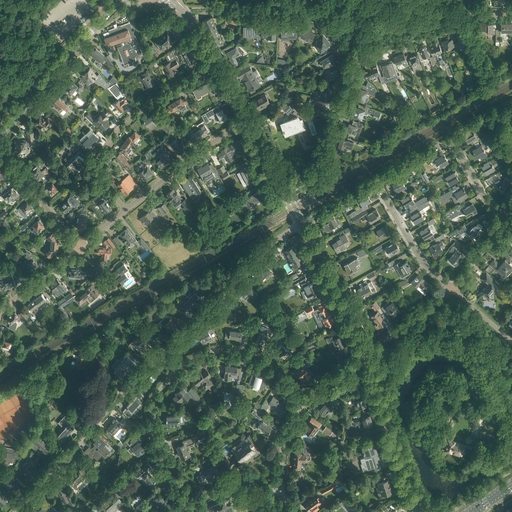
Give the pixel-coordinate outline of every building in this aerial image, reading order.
[(211,17),(202,21),(214,48),(223,44),(211,17)] [(495,34),(495,42),(499,42),(499,30),(495,30),(495,24),(488,24),(485,24),(485,22),(480,22),(480,25),(480,26),(480,30),(487,30),(487,34),(495,34)] [(105,38),(106,43),(107,46),(117,42),(118,44),(116,44),(119,51),(124,64),(128,63),(129,66),(133,64),(132,61),(136,60),(135,57),(142,54),(140,46),(136,36),(135,36),(130,24),(109,32),(111,36),(105,38)] [(164,34),(156,42),(162,49),(166,46),(165,45),(170,41),(171,42),(174,39),(176,37),(173,33),(177,29),(176,28),(175,26),(174,26),(173,25),(172,24),(171,24),(170,24),(168,24),(164,25),(168,29),(163,33),(164,34)] [(511,34),(511,26),(511,27),(511,24),(508,24),(506,24),(501,24),(501,32),(508,32),(508,35),(511,34)] [(247,26),(243,26),(243,35),(254,35),(254,37),(258,37),(258,40),(261,40),(261,35),(258,35),(258,27),(254,27),(254,26),(249,26),(249,27),(247,27),(247,26)] [(262,29),(262,34),(262,38),(268,38),(275,38),(275,26),(268,26),(268,29),(262,29)] [(293,26),(281,26),(281,39),(296,39),(297,38),(299,34),(297,32),(293,32),(293,26)] [(306,26),(304,31),(301,37),(311,42),(315,33),(311,31),(312,29),(306,26)] [(456,42),(456,43),(460,54),(458,48),(468,44),(464,31),(456,34),(458,41),(456,42)] [(321,54),(323,52),(324,53),(325,52),(326,52),(331,48),(329,45),(330,44),(323,35),(318,39),(319,40),(314,44),(318,49),(317,50),(321,54)] [(456,43),(453,44),(452,39),(449,40),(448,38),(445,39),(445,40),(441,42),(444,50),(454,46),(457,55),(460,54),(456,43)] [(434,46),(429,48),(431,52),(432,56),(433,56),(435,62),(436,61),(437,65),(443,63),(442,59),(439,60),(437,54),(442,52),(441,49),(439,44),(438,44),(437,42),(433,43),(434,46)] [(184,44),(178,48),(176,50),(183,62),(187,60),(189,62),(188,62),(188,63),(190,67),(194,65),(194,64),(193,63),(196,61),(194,57),(193,57),(192,54),(190,50),(187,52),(186,50),(187,50),(184,45),(184,44)] [(233,44),(225,48),(228,52),(223,54),(226,59),(230,57),(231,58),(230,59),(233,65),(241,62),(238,57),(236,58),(235,56),(238,55),(239,56),(247,52),(239,45),(235,47),(233,44)] [(420,61),(424,60),(423,58),(429,56),(426,46),(419,48),(420,51),(417,52),(420,61)] [(105,55),(105,56),(102,53),(102,52),(100,50),(99,51),(96,48),(96,49),(94,47),(90,53),(96,59),(94,62),(99,68),(102,64),(100,62),(102,59),(105,61),(107,60),(111,65),(114,62),(109,54),(106,56),(105,55)] [(166,64),(164,65),(168,72),(167,73),(169,77),(177,72),(174,67),(175,67),(176,67),(179,65),(177,61),(175,59),(176,58),(172,51),(168,54),(172,61),(171,62),(171,61),(167,63),(167,62),(165,63),(166,64)] [(408,66),(407,64),(404,56),(403,53),(393,57),(396,66),(404,63),(405,67),(408,66)] [(321,56),(319,57),(320,61),(323,67),(330,65),(335,64),(333,56),(332,54),(327,57),(326,54),(321,56)] [(407,55),(404,56),(406,59),(408,58),(410,63),(411,66),(412,66),(414,72),(422,69),(420,63),(419,59),(417,54),(408,57),(407,55)] [(259,58),(256,62),(265,63),(263,55),(259,58)] [(384,63),(381,64),(383,69),(381,70),(382,73),(384,72),(386,77),(391,75),(393,80),(398,78),(392,62),(391,62),(390,61),(387,62),(387,64),(385,64),(384,63)] [(249,64),(241,68),(236,70),(241,79),(242,78),(249,91),(260,85),(253,72),(249,64)] [(376,65),(373,67),(372,66),(369,67),(370,68),(369,68),(369,70),(363,72),(363,71),(360,73),(360,74),(362,75),(363,76),(364,75),(366,79),(369,78),(369,79),(376,77),(376,75),(380,74),(376,65)] [(340,67),(335,68),(332,68),(333,72),(330,73),(329,69),(324,71),(327,81),(334,79),(334,80),(340,79),(339,74),(338,75),(337,73),(341,72),(340,67)] [(90,69),(83,75),(87,79),(90,82),(93,80),(99,84),(100,83),(105,80),(99,73),(95,76),(93,73),(90,69)] [(155,86),(153,81),(148,75),(149,74),(147,72),(142,75),(141,74),(136,77),(138,81),(142,79),(147,87),(146,88),(148,90),(155,86)] [(113,76),(107,83),(110,85),(118,81),(113,76)] [(79,82),(77,85),(69,78),(63,85),(65,86),(63,88),(70,95),(75,89),(78,92),(83,86),(79,82)] [(359,88),(355,99),(357,100),(358,101),(358,100),(364,103),(366,103),(368,98),(366,97),(367,93),(375,96),(377,91),(375,87),(374,86),(373,85),(372,84),(371,83),(370,83),(370,82),(369,82),(369,81),(368,81),(367,83),(366,86),(364,85),(363,85),(362,89),(359,88)] [(116,82),(108,88),(110,87),(112,86),(111,86),(113,84),(117,89),(115,90),(118,93),(115,96),(119,100),(114,104),(120,111),(125,107),(124,106),(129,101),(121,91),(122,90),(119,87),(120,87),(116,82)] [(208,82),(193,90),(195,95),(196,97),(197,99),(202,97),(201,95),(208,91),(211,97),(214,95),(211,89),(208,82)] [(265,93),(273,88),(271,84),(263,89),(265,93)] [(321,92),(320,96),(326,99),(326,101),(331,102),(334,94),(332,94),(334,89),(337,89),(337,90),(341,90),(340,84),(335,85),(331,85),(331,86),(330,86),(329,86),(326,86),(326,87),(325,87),(324,92),(321,92)] [(266,105),(269,103),(265,94),(253,101),(258,109),(262,107),(263,108),(267,106),(266,105)] [(70,107),(57,97),(52,103),(56,106),(55,107),(59,110),(61,112),(65,107),(68,109),(70,107)] [(180,98),(174,101),(176,104),(179,110),(180,110),(186,107),(184,105),(188,103),(187,102),(185,98),(182,100),(180,98)] [(314,99),(312,107),(318,109),(317,113),(316,115),(320,116),(321,114),(325,115),(327,109),(325,108),(326,105),(327,103),(315,98),(314,99)] [(179,110),(176,104),(174,101),(168,105),(170,107),(167,109),(170,114),(173,112),(172,111),(176,109),(177,111),(179,110)] [(293,113),(295,111),(293,110),(294,110),(289,105),(289,106),(287,104),(282,107),(284,110),(289,115),(291,112),(292,113),(293,113)] [(358,108),(355,107),(351,117),(356,118),(356,119),(358,119),(358,120),(359,120),(361,120),(364,114),(366,115),(365,115),(367,116),(369,112),(368,112),(368,111),(374,113),(373,115),(373,114),(372,116),(373,116),(375,116),(375,117),(379,118),(380,115),(381,112),(359,104),(358,108)] [(216,106),(201,115),(205,123),(210,121),(208,118),(209,117),(215,114),(219,123),(228,118),(226,113),(224,114),(222,109),(220,110),(218,106),(216,106)] [(85,115),(84,116),(91,123),(92,122),(96,126),(98,124),(103,129),(108,122),(106,120),(109,116),(108,116),(111,113),(107,109),(104,112),(103,112),(100,114),(98,112),(94,117),(88,111),(84,114),(85,115)] [(144,121),(144,122),(147,126),(150,130),(151,129),(154,128),(152,125),(154,123),(153,122),(158,118),(155,114),(145,121),(144,121)] [(38,125),(43,130),(49,124),(50,125),(54,121),(49,116),(46,120),(43,118),(42,118),(40,116),(35,122),(38,125)] [(293,129),(295,129),(296,129),(298,128),(299,131),(305,129),(304,128),(305,128),(302,119),(299,121),(297,117),(294,118),(294,119),(293,118),(286,121),(286,122),(283,123),(284,127),(283,127),(284,130),(283,130),(284,132),(285,132),(285,133),(285,135),(287,134),(290,133),(291,133),(291,132),(290,132),(290,131),(292,130),(292,131),(294,130),(293,129)] [(472,144),(481,139),(474,128),(483,122),(481,119),(480,117),(477,119),(477,121),(470,125),(473,129),(463,135),(468,142),(470,141),(472,144)] [(349,124),(346,133),(348,133),(348,134),(349,134),(354,136),(355,131),(360,133),(361,129),(363,124),(358,122),(353,120),(352,125),(349,124)] [(167,121),(163,124),(167,130),(166,131),(168,134),(173,130),(167,121)] [(191,131),(188,133),(190,137),(190,136),(190,137),(193,141),(197,139),(206,134),(205,133),(208,131),(203,123),(197,127),(199,130),(194,134),(191,131)] [(82,142),(79,145),(85,150),(88,147),(88,148),(89,147),(89,148),(90,148),(91,149),(92,149),(97,140),(96,140),(97,139),(99,137),(95,134),(90,129),(89,128),(86,132),(89,135),(82,142)] [(28,140),(26,140),(27,147),(29,146),(29,147),(36,146),(35,140),(33,131),(27,132),(28,140)] [(130,146),(132,144),(134,145),(137,142),(136,141),(138,138),(138,139),(141,135),(140,134),(139,135),(135,132),(131,137),(129,136),(125,142),(130,146)] [(302,151),(308,149),(306,142),(309,141),(306,132),(297,134),(302,151)] [(481,145),(473,151),(477,158),(479,157),(481,160),(488,156),(487,155),(486,153),(483,148),(487,145),(485,142),(491,139),(490,138),(492,137),(491,134),(480,141),(482,144),(481,145)] [(72,138),(64,144),(65,145),(74,152),(79,148),(72,138)] [(353,143),(343,139),(341,138),(337,151),(342,153),(343,148),(344,149),(345,147),(351,149),(353,143)] [(15,147),(16,153),(23,151),(23,153),(26,153),(30,152),(29,149),(27,149),(27,147),(26,140),(26,139),(19,140),(19,142),(15,143),(16,147),(15,147)] [(170,143),(171,144),(179,154),(184,150),(184,149),(186,147),(182,142),(180,143),(179,141),(178,142),(176,139),(170,143)] [(222,152),(218,155),(220,159),(225,156),(229,162),(234,160),(232,156),(236,154),(235,152),(242,148),(238,141),(231,146),(231,147),(227,149),(226,148),(222,151),(222,152)] [(120,151),(124,154),(125,155),(127,152),(129,153),(131,150),(129,148),(130,146),(125,142),(121,147),(123,148),(120,151)] [(160,167),(170,159),(161,147),(156,150),(162,158),(157,162),(160,167)] [(503,149),(493,154),(496,158),(496,157),(497,159),(502,156),(501,154),(505,152),(503,149)] [(86,160),(84,158),(84,157),(84,156),(84,155),(84,154),(84,153),(83,153),(83,152),(82,152),(82,151),(81,151),(81,150),(66,163),(67,165),(71,170),(72,169),(75,173),(79,169),(84,163),(83,163),(82,162),(85,159),(86,160)] [(119,154),(117,156),(128,169),(132,165),(126,161),(128,160),(119,154)] [(439,158),(438,156),(432,160),(438,167),(438,165),(440,167),(442,166),(442,167),(443,167),(445,165),(445,164),(448,162),(444,155),(439,158)] [(495,169),(494,167),(498,164),(495,158),(491,161),(490,160),(483,163),(484,165),(482,166),(486,174),(495,169)] [(35,175),(42,170),(46,166),(44,163),(43,164),(41,162),(31,170),(35,175)] [(153,173),(150,169),(144,162),(141,164),(141,165),(140,166),(140,168),(142,170),(139,173),(144,179),(153,173)] [(201,166),(198,169),(202,176),(201,177),(204,182),(213,177),(218,174),(221,178),(224,184),(213,166),(210,167),(209,165),(208,164),(202,167),(201,166)] [(217,169),(220,175),(224,173),(223,173),(226,171),(223,165),(217,169)] [(51,175),(47,170),(48,169),(46,166),(42,170),(35,175),(39,180),(41,179),(43,181),(51,175)] [(242,176),(239,177),(244,186),(245,186),(246,185),(247,184),(251,182),(255,179),(248,166),(244,169),(240,171),(240,172),(242,176)] [(511,172),(508,167),(497,173),(500,179),(499,181),(495,183),(498,188),(499,188),(505,192),(507,188),(509,189),(511,184),(510,183),(511,180),(506,177),(507,175),(511,172)] [(58,174),(61,177),(63,175),(66,180),(70,177),(64,169),(58,174)] [(450,175),(446,177),(450,185),(452,183),(458,180),(456,176),(458,175),(455,171),(454,172),(450,175)] [(425,173),(421,175),(423,177),(425,180),(426,183),(429,181),(425,173)] [(442,173),(433,179),(435,182),(444,177),(442,173)] [(118,185),(125,194),(137,185),(129,175),(122,181),(122,182),(118,185)] [(201,192),(191,176),(182,182),(184,185),(183,186),(187,191),(192,197),(201,192)] [(406,186),(405,186),(401,179),(392,184),(394,187),(393,188),(396,192),(401,189),(403,193),(417,185),(415,182),(407,186),(406,186)] [(52,196),(59,190),(53,183),(45,190),(48,193),(49,192),(52,196)] [(92,186),(89,183),(80,190),(82,193),(92,186)] [(4,194),(2,195),(8,202),(11,200),(12,201),(19,195),(18,194),(16,190),(15,191),(13,187),(9,190),(4,194)] [(442,195),(439,196),(442,201),(451,195),(452,196),(456,203),(459,201),(460,203),(465,200),(463,198),(468,196),(463,188),(459,190),(455,193),(455,192),(453,193),(451,189),(442,195)] [(173,189),(167,194),(169,197),(168,198),(170,201),(171,199),(173,201),(172,203),(176,207),(181,203),(184,206),(189,212),(194,208),(189,202),(186,198),(183,200),(177,192),(176,193),(173,189)] [(251,196),(241,201),(242,202),(245,207),(249,205),(251,209),(256,207),(255,204),(266,198),(262,190),(251,196)] [(358,198),(360,203),(362,206),(361,206),(361,207),(351,213),(353,216),(368,207),(366,204),(371,201),(367,193),(358,198)] [(69,199),(64,203),(60,206),(63,209),(63,210),(63,212),(64,212),(65,211),(65,212),(74,205),(76,207),(80,204),(78,202),(80,200),(78,198),(77,196),(77,197),(75,194),(73,196),(72,195),(68,198),(69,199)] [(406,197),(402,200),(406,207),(406,208),(407,208),(406,207),(408,206),(413,203),(413,205),(415,203),(416,203),(418,206),(427,200),(425,196),(418,200),(414,202),(412,198),(410,195),(406,197)] [(103,198),(99,201),(97,202),(102,209),(105,213),(106,212),(107,212),(108,211),(108,210),(111,208),(103,198)] [(429,201),(428,200),(418,206),(420,209),(417,211),(417,212),(411,215),(410,215),(415,223),(424,218),(422,215),(425,212),(423,208),(429,205),(428,202),(429,201)] [(27,201),(23,205),(18,209),(23,216),(24,217),(26,217),(31,213),(34,210),(33,208),(27,201)] [(449,212),(445,215),(447,219),(450,218),(459,213),(460,215),(463,214),(466,213),(467,216),(472,213),(473,214),(477,212),(472,203),(466,207),(466,206),(461,208),(457,211),(456,208),(449,212)] [(169,211),(163,204),(160,207),(157,207),(163,215),(169,211)] [(140,218),(143,222),(145,224),(150,220),(153,223),(159,218),(153,211),(155,208),(153,206),(149,211),(140,218)] [(83,207),(75,214),(78,217),(77,221),(77,226),(81,227),(86,228),(87,218),(87,214),(84,213),(84,211),(84,209),(83,207)] [(380,218),(379,217),(380,217),(376,209),(368,214),(366,210),(352,218),(354,223),(362,218),(364,221),(368,219),(371,223),(372,222),(380,218)] [(8,214),(5,210),(0,214),(0,216),(2,219),(8,214)] [(323,220),(321,222),(324,227),(323,227),(324,228),(325,229),(325,230),(327,230),(328,231),(329,231),(330,231),(331,230),(332,230),(331,228),(338,224),(334,216),(332,213),(331,213),(326,216),(322,219),(323,220)] [(30,227),(29,228),(31,231),(35,235),(36,234),(38,232),(41,230),(45,227),(43,223),(40,219),(36,222),(33,225),(30,227)] [(454,230),(450,233),(452,237),(456,234),(459,232),(460,234),(463,232),(466,231),(470,233),(469,235),(477,240),(480,236),(479,235),(480,234),(481,234),(483,230),(482,230),(483,228),(484,229),(487,225),(481,222),(480,224),(478,222),(478,223),(476,225),(472,227),(469,231),(467,230),(464,224),(457,229),(454,230)] [(385,225),(381,228),(377,231),(381,238),(390,233),(385,225)] [(424,229),(420,231),(424,239),(429,236),(432,240),(434,239),(435,238),(432,234),(433,234),(430,229),(429,226),(424,229)] [(136,239),(131,233),(130,232),(127,228),(119,234),(122,238),(123,239),(123,240),(124,242),(125,242),(128,246),(136,239)] [(53,233),(49,236),(48,237),(50,240),(49,250),(46,252),(49,257),(58,250),(59,240),(53,233)] [(435,238),(434,239),(437,243),(429,247),(432,252),(433,252),(434,254),(433,254),(442,249),(441,247),(444,245),(441,241),(446,238),(443,233),(435,238)] [(337,241),(333,243),(337,252),(342,250),(343,251),(346,249),(344,244),(348,242),(346,239),(347,238),(345,235),(336,239),(337,241)] [(99,247),(98,254),(102,254),(102,255),(102,259),(107,259),(107,254),(111,255),(111,248),(112,249),(115,246),(109,238),(105,240),(103,242),(105,245),(104,248),(99,247)] [(141,238),(138,241),(145,250),(151,245),(149,243),(147,245),(141,238)] [(452,246),(449,250),(453,254),(452,255),(449,259),(450,260),(450,259),(452,261),(456,264),(463,255),(459,252),(457,250),(456,250),(458,248),(461,244),(456,240),(452,244),(453,245),(452,246)] [(391,257),(396,254),(396,253),(400,250),(395,242),(386,247),(390,254),(391,257)] [(294,245),(283,251),(285,254),(284,255),(287,259),(298,253),(294,245)] [(357,252),(359,256),(366,253),(363,248),(357,252)] [(500,265),(499,263),(494,259),(489,264),(498,272),(504,277),(511,268),(511,266),(507,262),(509,260),(510,261),(511,258),(511,254),(505,248),(501,253),(507,258),(505,260),(500,265)] [(26,264),(29,268),(27,270),(30,272),(31,271),(32,271),(38,266),(30,256),(29,256),(32,252),(26,249),(23,252),(27,254),(25,257),(27,259),(24,261),(26,264)] [(298,253),(287,259),(288,259),(290,258),(294,265),(291,267),(294,271),(297,270),(300,268),(305,265),(302,261),(303,261),(298,253)] [(268,255),(274,266),(276,264),(274,260),(273,260),(270,254),(268,255)] [(349,273),(358,269),(360,268),(358,264),(360,263),(357,257),(344,264),(350,275),(349,273)] [(400,262),(394,265),(396,268),(398,267),(402,273),(400,275),(402,278),(410,274),(408,270),(411,269),(407,262),(402,265),(400,262)] [(124,264),(113,273),(116,276),(122,283),(129,277),(124,272),(128,268),(124,264)] [(377,270),(379,273),(389,267),(388,264),(377,270)] [(271,270),(272,269),(270,267),(269,268),(266,265),(256,276),(261,280),(264,277),(267,279),(269,276),(273,272),(271,270)] [(69,271),(69,276),(69,278),(75,278),(78,278),(79,277),(81,277),(83,277),(84,271),(81,271),(81,268),(77,267),(71,266),(71,269),(72,269),(71,272),(69,271)] [(371,280),(377,277),(376,276),(380,275),(379,273),(377,270),(368,275),(371,280)] [(296,273),(288,277),(290,281),(298,276),(296,273)] [(489,301),(495,295),(492,292),(497,286),(491,281),(493,279),(486,273),(481,278),(488,284),(480,293),(489,301)] [(0,278),(0,286),(2,285),(4,290),(12,287),(12,285),(15,284),(12,274),(0,278)] [(299,278),(290,283),(291,285),(294,284),(295,285),(301,282),(305,289),(309,298),(314,295),(319,293),(316,288),(316,287),(316,285),(315,285),(310,276),(310,277),(307,279),(305,275),(299,278)] [(417,286),(418,285),(420,283),(422,286),(421,287),(427,293),(432,287),(418,275),(412,282),(417,286)] [(79,283),(79,284),(80,286),(81,286),(86,282),(90,279),(87,276),(83,278),(83,281),(79,283)] [(57,279),(53,282),(62,293),(67,289),(63,284),(62,285),(60,283),(57,279)] [(401,288),(409,284),(407,279),(399,284),(401,288)] [(62,293),(53,282),(49,285),(54,291),(54,292),(57,296),(62,293)] [(367,282),(363,284),(364,285),(357,289),(360,294),(361,296),(361,297),(370,292),(371,294),(377,291),(373,285),(370,287),(367,282)] [(240,292),(239,293),(243,297),(249,292),(254,298),(255,298),(258,294),(251,288),(248,284),(240,292)] [(75,299),(79,304),(82,301),(81,300),(89,293),(94,298),(101,292),(98,288),(96,290),(92,285),(86,289),(75,299)] [(191,293),(192,295),(190,298),(187,295),(189,298),(196,304),(202,299),(200,296),(203,293),(197,287),(197,286),(190,293),(191,293)] [(385,289),(390,296),(393,294),(388,287),(385,289)] [(35,299),(39,304),(42,308),(50,302),(47,298),(46,298),(42,294),(35,299)] [(177,307),(183,313),(182,312),(187,307),(190,310),(196,304),(189,298),(187,295),(184,298),(184,299),(177,307)] [(65,297),(59,302),(62,307),(69,303),(65,297)] [(221,309),(218,311),(223,317),(226,314),(227,316),(231,311),(233,313),(236,310),(236,309),(238,308),(238,307),(240,306),(233,298),(231,300),(228,302),(229,303),(222,310),(221,309)] [(39,304),(35,299),(28,305),(32,309),(31,309),(34,313),(38,309),(36,306),(39,304)] [(385,305),(381,307),(387,315),(390,313),(393,316),(399,311),(400,312),(391,299),(384,304),(385,305)] [(380,307),(376,301),(371,304),(375,310),(380,307)] [(318,309),(313,312),(318,321),(322,319),(326,326),(330,324),(334,321),(330,314),(329,315),(328,313),(323,304),(323,305),(319,307),(317,308),(318,309)] [(60,305),(57,308),(67,320),(70,317),(60,305)] [(312,305),(305,308),(308,314),(315,311),(312,305)] [(166,315),(161,320),(158,324),(161,328),(165,324),(171,330),(176,325),(170,319),(177,312),(172,308),(170,310),(167,307),(164,310),(167,313),(166,314),(166,315)] [(23,310),(19,313),(19,314),(21,316),(26,323),(31,319),(23,310)] [(13,329),(15,330),(17,323),(15,321),(19,318),(19,317),(21,316),(19,314),(17,315),(15,312),(12,315),(11,314),(9,316),(10,316),(7,319),(10,323),(9,328),(13,329)] [(377,329),(378,328),(385,323),(378,312),(372,316),(377,323),(376,324),(374,325),(377,329)] [(37,320),(34,322),(46,339),(47,338),(45,335),(47,334),(42,328),(43,328),(41,325),(37,320)] [(204,327),(205,329),(200,331),(201,332),(198,334),(201,339),(202,342),(211,337),(209,333),(215,330),(211,323),(204,327)] [(265,340),(267,336),(266,335),(268,330),(269,329),(262,325),(261,328),(256,339),(256,340),(256,341),(258,343),(259,341),(263,343),(264,340),(265,340)] [(247,335),(247,329),(241,328),(241,332),(226,330),(225,338),(229,339),(230,337),(237,338),(237,339),(240,339),(241,334),(247,335)] [(328,338),(327,338),(330,342),(333,341),(336,347),(337,346),(345,342),(341,335),(335,338),(333,335),(328,338)] [(137,337),(129,344),(132,348),(136,345),(141,351),(137,354),(140,358),(149,351),(146,348),(150,344),(145,337),(140,341),(137,337)] [(2,340),(0,345),(3,346),(2,348),(8,350),(11,351),(13,343),(7,341),(2,340)] [(290,352),(281,344),(282,343),(278,340),(274,345),(281,350),(278,354),(282,357),(285,353),(288,355),(290,352)] [(315,349),(312,342),(306,345),(309,352),(315,349)] [(336,347),(333,348),(337,354),(335,355),(336,357),(338,362),(345,358),(342,352),(348,349),(345,342),(337,346),(336,347)] [(93,344),(88,347),(92,354),(98,351),(93,344)] [(305,353),(300,356),(306,365),(311,361),(305,353)] [(76,367),(85,369),(85,364),(88,364),(89,357),(77,355),(75,365),(76,365),(76,367)] [(124,362),(115,371),(121,378),(128,371),(127,371),(130,368),(130,369),(135,364),(136,365),(135,366),(136,366),(137,365),(127,355),(124,358),(125,358),(122,360),(124,362)] [(291,362),(296,366),(301,361),(297,357),(291,362)] [(314,374),(311,370),(311,369),(310,367),(307,369),(304,365),(295,371),(298,374),(301,379),(304,377),(306,379),(314,374)] [(223,366),(223,372),(225,372),(225,373),(224,373),(224,379),(231,379),(231,377),(231,374),(236,375),(236,377),(236,380),(240,380),(240,377),(241,373),(241,368),(237,367),(233,367),(233,366),(225,366),(225,367),(223,366)] [(192,379),(198,386),(200,384),(205,390),(213,384),(208,378),(211,375),(207,370),(201,374),(200,373),(192,379)] [(253,370),(252,374),(248,385),(253,387),(253,385),(259,387),(259,388),(264,390),(266,385),(263,384),(266,378),(259,376),(260,372),(253,370)] [(358,376),(346,380),(349,389),(348,389),(349,392),(359,389),(357,386),(360,385),(358,376)] [(481,385),(478,384),(470,381),(467,388),(475,391),(476,388),(479,389),(481,385)] [(176,394),(172,398),(175,402),(177,404),(181,400),(183,403),(191,397),(196,403),(201,399),(192,388),(189,390),(188,389),(185,385),(175,393),(176,394)] [(124,412),(123,412),(128,418),(134,414),(132,412),(136,407),(135,406),(141,400),(141,399),(144,395),(139,391),(127,405),(128,406),(128,407),(124,412)] [(327,401),(325,399),(323,402),(324,404),(323,405),(322,404),(318,408),(319,410),(319,411),(324,416),(332,407),(334,408),(339,403),(337,401),(339,399),(333,394),(327,401)] [(213,401),(208,396),(204,400),(208,405),(213,401)] [(354,404),(357,403),(358,408),(367,405),(364,397),(358,399),(357,396),(351,398),(352,400),(352,401),(353,401),(354,404)] [(269,404),(276,409),(274,412),(280,416),(282,413),(287,406),(273,397),(269,404)] [(259,409),(262,405),(257,401),(253,406),(259,409)] [(263,414),(269,406),(264,403),(259,411),(263,414)] [(214,415),(222,409),(220,406),(212,412),(214,415)] [(233,414),(228,407),(224,411),(229,417),(233,414)] [(254,423),(253,425),(253,427),(255,429),(258,429),(258,428),(260,430),(261,429),(267,434),(272,428),(267,424),(266,423),(267,422),(265,421),(268,418),(263,414),(259,411),(258,410),(256,413),(261,417),(259,419),(257,422),(254,423)] [(479,414),(478,413),(476,418),(482,420),(484,416),(485,414),(480,412),(479,414)] [(73,428),(71,426),(74,422),(65,414),(58,422),(64,428),(58,435),(60,443),(73,428)] [(179,424),(184,423),(184,414),(179,414),(179,415),(176,415),(176,414),(172,415),(167,416),(167,425),(179,424)] [(447,425),(450,419),(441,414),(440,415),(439,418),(438,420),(447,425)] [(365,416),(352,420),(353,426),(358,424),(360,429),(364,428),(364,426),(368,424),(372,423),(370,415),(365,416)] [(195,421),(198,422),(199,422),(200,425),(204,424),(203,420),(197,417),(195,421)] [(312,417),(303,429),(311,435),(318,426),(319,427),(321,424),(312,417)] [(110,430),(107,433),(109,435),(111,437),(114,434),(112,432),(118,424),(121,426),(122,424),(120,422),(116,419),(116,420),(115,419),(112,421),(114,422),(108,428),(110,430)] [(333,430),(334,429),(329,426),(325,431),(330,435),(330,434),(333,430)] [(21,439),(30,434),(26,427),(16,433),(21,439)] [(183,445),(182,445),(177,447),(180,454),(181,458),(182,458),(190,455),(188,450),(190,449),(188,445),(194,443),(194,442),(198,440),(198,439),(204,437),(202,431),(195,433),(196,436),(192,438),(192,437),(189,438),(182,441),(183,445)] [(130,441),(131,443),(129,445),(131,447),(128,450),(131,453),(134,450),(137,453),(140,450),(142,452),(145,449),(139,442),(144,438),(139,433),(130,441)] [(108,449),(105,446),(103,445),(107,441),(100,434),(95,439),(94,441),(96,443),(92,447),(94,448),(88,455),(91,458),(93,456),(97,459),(103,453),(105,455),(107,454),(108,453),(109,451),(108,449)] [(255,447),(259,444),(250,434),(246,437),(247,438),(236,446),(238,448),(235,451),(239,457),(238,457),(241,461),(241,460),(243,461),(247,458),(246,457),(251,453),(250,453),(253,450),(251,449),(254,447),(255,447)] [(466,447),(470,448),(470,449),(471,449),(472,449),(473,449),(473,448),(473,447),(473,446),(472,446),(471,446),(452,439),(452,437),(447,436),(444,444),(446,445),(444,449),(461,455),(464,448),(466,449),(466,447)] [(39,453),(42,450),(46,453),(51,447),(47,443),(47,444),(41,438),(36,443),(35,442),(31,446),(39,453)] [(337,440),(340,449),(346,447),(344,438),(337,440)] [(365,457),(360,458),(362,463),(361,464),(363,471),(373,468),(374,472),(382,470),(380,466),(381,465),(375,444),(370,445),(362,447),(365,457)] [(301,452),(298,451),(298,452),(296,452),(296,454),(294,454),(293,470),(294,470),(294,469),(300,469),(301,461),(306,461),(306,460),(309,460),(311,458),(311,456),(310,454),(310,447),(301,445),(301,452)] [(20,451),(4,447),(2,460),(14,462),(15,458),(19,459),(20,451)] [(25,467),(23,469),(30,476),(37,468),(32,463),(34,462),(32,460),(35,457),(32,453),(30,452),(27,456),(28,457),(26,459),(28,461),(23,465),(25,467)] [(221,453),(218,456),(227,466),(226,467),(228,470),(235,465),(230,459),(228,461),(221,453)] [(147,463),(144,466),(135,474),(137,475),(136,476),(138,478),(138,477),(139,478),(142,476),(144,479),(145,478),(151,484),(156,480),(148,471),(151,467),(147,463)] [(209,480),(215,478),(213,474),(218,472),(215,466),(200,472),(201,475),(196,476),(199,484),(209,481),(209,480)] [(72,473),(68,477),(73,482),(71,484),(74,487),(77,484),(79,486),(91,474),(95,478),(97,476),(89,468),(83,473),(80,470),(79,471),(79,470),(74,475),(72,473)] [(7,480),(5,483),(14,491),(13,492),(14,492),(16,489),(19,486),(20,485),(19,486),(15,481),(15,480),(13,479),(12,479),(10,477),(11,477),(11,476),(8,474),(5,478),(6,478),(8,480),(7,480)] [(379,486),(376,487),(378,495),(382,494),(382,495),(392,492),(393,492),(392,491),(388,479),(387,475),(386,476),(384,477),(383,475),(380,476),(380,475),(377,476),(378,478),(377,478),(378,482),(379,486)] [(323,494),(333,489),(343,483),(341,479),(321,490),(323,494)] [(62,488),(59,482),(55,484),(56,486),(50,489),(52,493),(58,490),(65,503),(68,502),(71,507),(71,506),(73,509),(77,507),(76,504),(71,494),(66,496),(62,488)] [(112,489),(117,494),(120,497),(125,492),(118,484),(112,489)] [(0,485),(0,502),(2,505),(7,499),(9,498),(5,494),(4,495),(0,492),(0,487),(1,486),(0,485)] [(152,500),(156,505),(159,502),(164,507),(167,504),(163,500),(165,497),(163,496),(161,497),(158,494),(155,497),(155,498),(152,500)] [(316,495),(304,503),(306,507),(305,507),(307,509),(308,509),(310,511),(312,510),(314,511),(319,508),(318,505),(321,502),(318,498),(320,497),(317,494),(316,495)] [(349,507),(353,503),(346,494),(339,500),(342,504),(344,501),(349,507)] [(109,511),(113,511),(124,503),(119,498),(107,510),(109,511)] [(237,500),(237,501),(237,507),(249,506),(251,506),(253,507),(252,509),(256,511),(257,509),(260,511),(263,505),(253,501),(254,500),(253,500),(248,499),(237,500)] [(57,510),(49,504),(46,500),(42,505),(43,506),(37,511),(47,511),(49,511),(65,511),(66,511),(60,506),(57,510)] [(224,501),(208,507),(210,511),(210,510),(210,511),(219,511),(224,509),(225,511),(233,511),(231,505),(227,507),(226,505),(224,501)] [(145,509),(147,507),(142,502),(134,510),(136,511),(145,511),(147,511),(145,509)]
